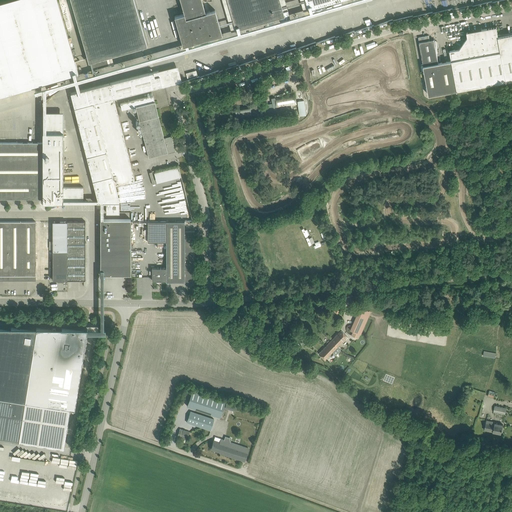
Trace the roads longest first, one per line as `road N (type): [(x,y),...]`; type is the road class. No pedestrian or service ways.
road 1 (unclassified): [(210,303),(204,215),(178,93),(413,26),(511,7)]
road 2 (unclassified): [(210,303),(511,272)]
road 3 (unclassified): [(0,213),(88,216),(92,304)]
road 4 (unclassified): [(254,478),(101,423)]
road 5 (unclassified): [(101,423),(129,304)]
